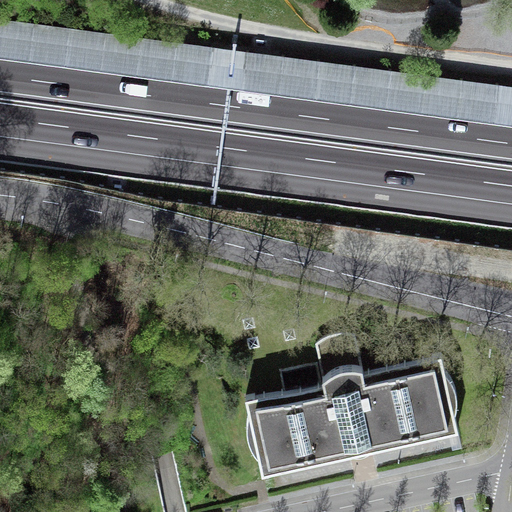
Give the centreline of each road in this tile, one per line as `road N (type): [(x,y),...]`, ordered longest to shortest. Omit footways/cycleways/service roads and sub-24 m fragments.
road 1 (primary): [(0,195),(511,312)]
road 2 (motorway): [(511,143),(0,76)]
road 3 (motorway): [(0,118),(511,185)]
road 4 (track): [(148,0),(314,39),(511,64)]
road 5 (track): [(64,204),(123,511)]
road 6 (residential): [(511,470),(328,511)]
